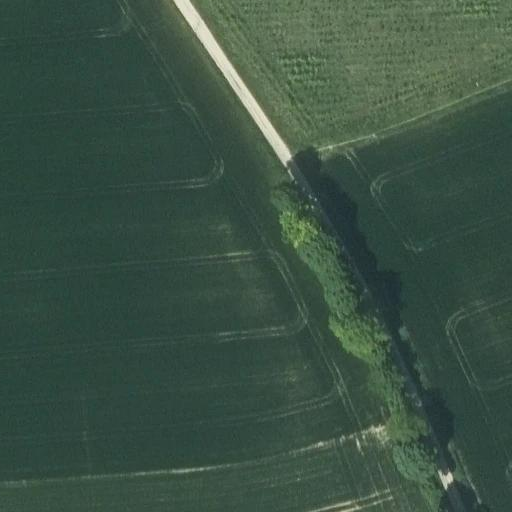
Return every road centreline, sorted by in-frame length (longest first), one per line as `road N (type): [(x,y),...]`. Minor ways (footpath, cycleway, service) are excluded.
road 1 (track): [(456,511),(396,361),(335,245),(175,0)]
road 2 (track): [(288,166),(511,89)]
